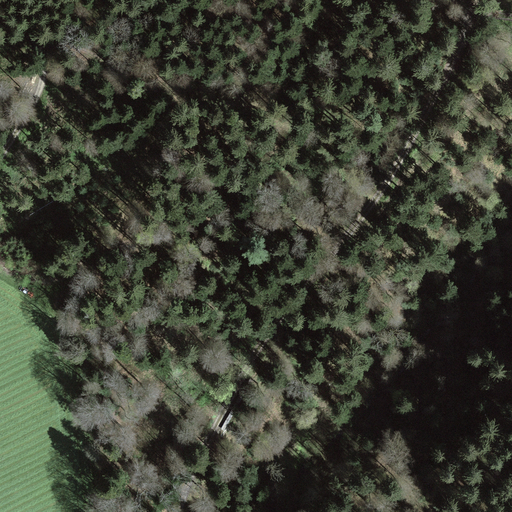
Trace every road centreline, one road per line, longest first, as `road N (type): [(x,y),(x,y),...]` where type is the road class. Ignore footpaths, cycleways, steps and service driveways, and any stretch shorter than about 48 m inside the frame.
road 1 (track): [(454,0),(463,40),(396,168),(249,365),(179,511)]
road 2 (track): [(0,20),(31,39),(45,64),(35,101),(0,158)]
